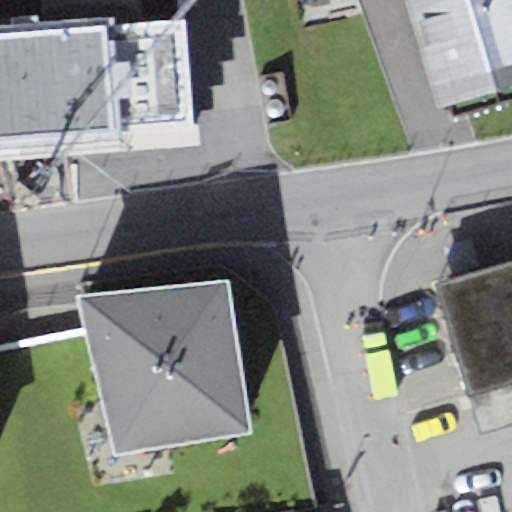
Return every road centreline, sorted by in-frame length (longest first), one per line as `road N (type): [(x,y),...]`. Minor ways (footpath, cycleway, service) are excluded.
road 1 (residential): [(0,240),(245,200),(324,196)]
road 2 (residential): [(324,196),(391,511)]
road 3 (residential): [(324,196),(511,155)]
